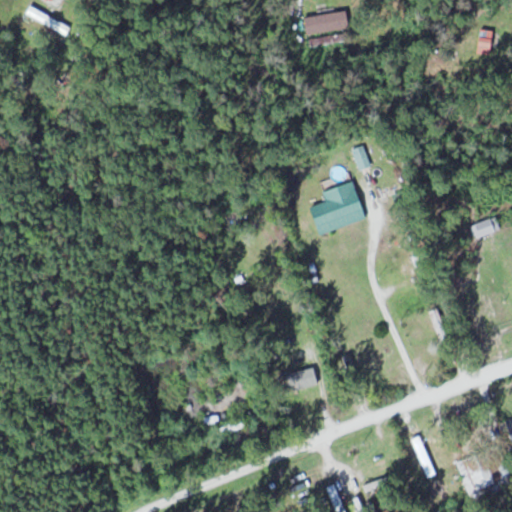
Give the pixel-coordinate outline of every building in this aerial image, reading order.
[(26,12),(67,37),(73,27),(32,3),(26,12)] [(351,29),(350,11),(308,14),(309,32),(351,29)] [(369,218),(357,181),(326,190),(330,201),(313,206),(322,233),(369,218)] [(401,244),(412,241),(403,205),(391,208),(401,244)] [(414,255),(422,292),(431,290),(424,254),(414,255)] [(453,342),(441,307),(430,311),(442,346),(453,342)] [(449,468),(441,448),(409,461),(417,480),(449,468)] [(511,477),(502,448),(460,462),(471,496),(511,482),(511,477)] [(365,485),(368,492),(398,481),(396,474),(365,485)]
